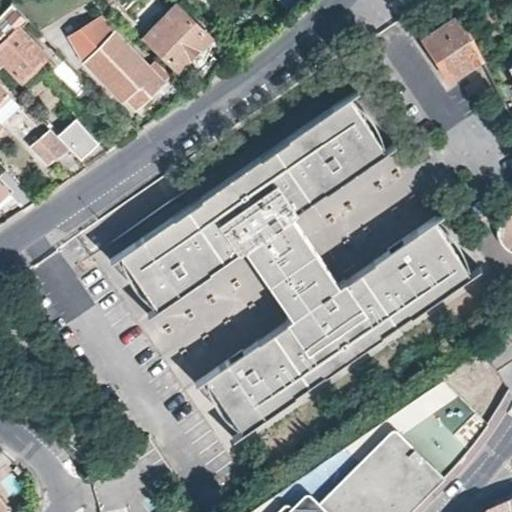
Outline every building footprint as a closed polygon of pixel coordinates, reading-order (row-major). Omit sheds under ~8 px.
[(26,16),(20,10),(10,0),(8,0),(0,9),(0,57),(20,77),(45,51),(17,24),(26,16)] [(152,2),(140,14),(155,29),(145,39),(175,69),(190,54),(207,71),(216,61),(199,45),(207,37),(172,2),(166,8),(159,1),(155,5),(152,2)] [(242,26),(261,45),(266,41),(276,33),(285,25),(264,4),(242,26)] [(449,88),(485,63),(455,18),(420,38),(449,88)] [(71,34),(84,58),(124,99),(128,95),(138,105),(163,80),(103,20),(71,34)] [(157,308),(180,292),(170,278),(184,267),(194,282),(245,248),(291,317),(242,351),(252,365),(237,376),(227,361),(205,376),(242,432),(293,396),(292,393),(321,374),(322,375),(383,334),(382,332),(408,314),(410,316),(472,273),(434,219),(404,240),(414,255),(400,265),(390,250),(339,284),(292,215),(342,181),(333,167),(346,157),(356,172),(388,149),(350,94),(289,137),(290,139),(260,159),(258,157),(200,197),(201,199),(170,220),(169,218),(118,252),(157,308)] [(105,152),(72,119),(54,130),(88,164),(105,152)] [(72,175),(88,164),(54,130),(50,126),(31,144),(49,162),(55,157),(72,175)] [(432,136),(424,142),(432,155),(441,148),(432,136)] [(342,181),(356,172),(346,157),(333,167),(342,181)] [(456,169),(446,176),(454,188),(464,181),(456,169)] [(0,194),(8,188),(0,178),(0,194)] [(38,198),(31,192),(22,182),(10,193),(23,208),(38,198)] [(38,186),(31,192),(38,198),(44,194),(38,186)] [(511,208),(511,209),(508,211),(506,213),(504,215),(502,217),(501,219),(500,222),(499,224),(498,227),(498,230),(498,233),(499,235),(499,238),(501,241),(502,243),(504,246),(506,248),(508,250),(510,251),(511,251),(511,208)] [(404,240),(390,250),(400,265),(414,255),(404,240)] [(170,278),(180,292),(194,282),(184,267),(170,278)] [(479,352),(442,377),(458,395),(488,426),(509,392),(497,372),(511,362),(511,338),(508,332),(479,352)] [(242,351),(227,361),(237,376),(252,365),(242,351)] [(411,511),(445,478),(488,426),(458,395),(402,437),(394,430),(319,502),(308,494),(289,511),(411,511)]
